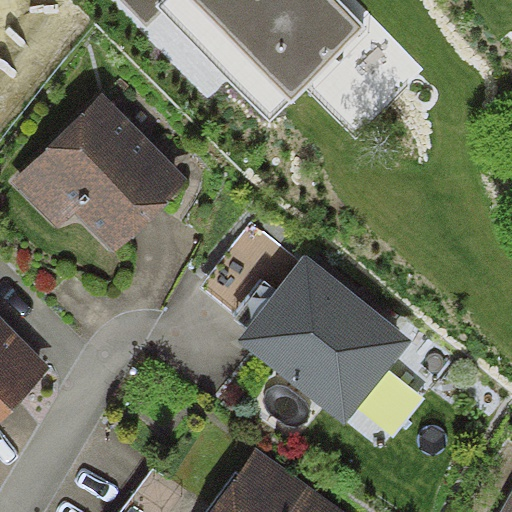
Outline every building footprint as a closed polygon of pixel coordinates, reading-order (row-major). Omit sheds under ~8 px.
[(156,0),(124,0),(140,16),(156,0)] [(361,28),(333,0),(169,0),(160,10),(269,119),(361,28)] [(36,166),(109,239),(170,179),(97,106),(36,166)] [(404,340),(305,264),(246,341),(346,416),(404,340)] [(0,405),(34,371),(0,336),(0,405)] [(319,511),(253,463),(216,511),(319,511)]
